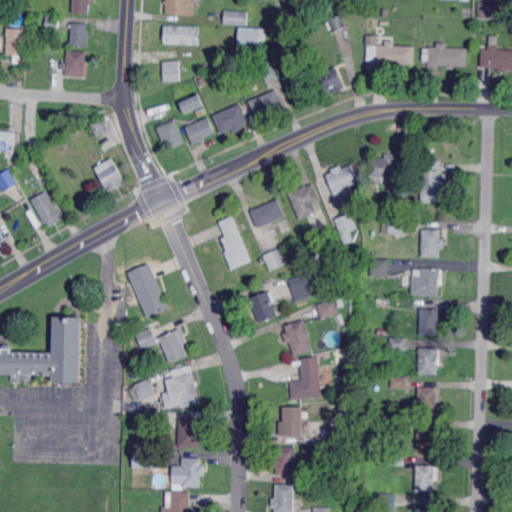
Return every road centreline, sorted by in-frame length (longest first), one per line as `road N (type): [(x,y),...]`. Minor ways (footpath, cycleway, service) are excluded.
road 1 (residential): [(511,108),(394,108),(337,120),(141,208),(0,287)]
road 2 (residential): [(488,108),(479,511)]
road 3 (residential): [(161,199),(234,368),(241,404),(237,511)]
road 4 (residential): [(129,0),(126,100),(161,199)]
road 5 (residential): [(126,100),(0,92)]
